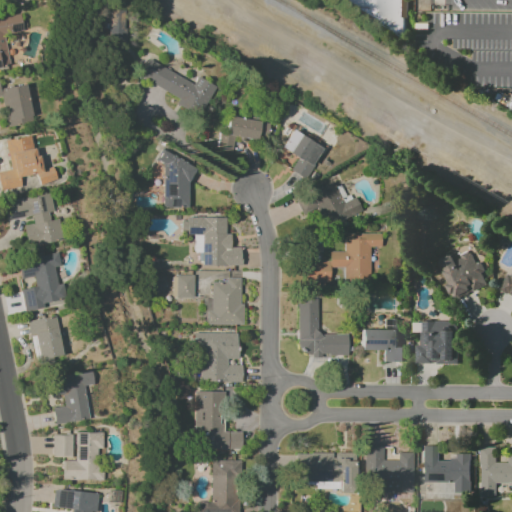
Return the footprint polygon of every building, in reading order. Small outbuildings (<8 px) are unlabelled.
[(407,0),(407,42),(335,0),(407,0)] [(127,10),(109,10),(108,43),(127,43),(127,10)] [(193,84),(146,60),(138,77),(178,98),(174,105),(198,117),(214,86),(196,77),(193,84)] [(1,89),(7,117),(4,117),(6,128),(32,123),(24,84),(1,89)] [(511,109),(511,93),(498,95),(495,100),(511,109)] [(268,122),(227,117),(224,134),(218,133),(216,150),(231,152),(233,137),(265,141),(268,122)] [(280,149),(296,158),(289,171),(304,179),(323,143),(291,127),(280,149)] [(0,190),(20,187),(18,177),(36,174),(38,184),(55,181),(52,168),(37,170),(31,136),(4,141),(6,152),(8,151),(11,169),(0,171),(0,190)] [(163,163),(162,208),(188,209),(189,159),(159,158),(159,162),(163,163)] [(361,213),(354,195),(342,199),(336,181),(293,197),(300,215),(316,209),(323,227),(361,213)] [(26,246),(61,241),(58,219),(52,220),(48,194),(2,201),(5,221),(31,217),(32,224),(22,226),(26,246)] [(200,266),(240,266),(240,248),(229,248),(229,234),(223,234),(223,218),(179,218),(179,233),(192,233),(192,253),(200,253),(200,266)] [(303,262),(304,283),(328,282),(328,268),(342,268),(342,281),(368,280),(368,247),(379,247),(379,233),(342,234),(343,252),(328,252),(328,261),(303,262)] [(23,310),(62,303),(55,267),(59,266),(56,251),(17,259),(20,279),(32,277),(34,287),(20,289),(23,310)] [(487,287),(479,263),(474,265),(470,252),(451,258),(450,254),(437,259),(451,300),(487,287)] [(497,291),(511,297),(511,275),(511,276),(506,273),(497,291)] [(191,276),(171,276),(171,298),(192,298),(191,276)] [(240,278),(224,278),(224,282),(210,282),(210,299),(203,299),(203,324),(240,325),(240,278)] [(346,334),(316,334),(316,300),(296,300),(296,355),(346,356),(346,334)] [(27,321),(35,367),(52,363),(51,356),(60,355),(53,316),(27,321)] [(359,350),(382,351),(382,362),(401,362),(401,347),(395,347),(396,319),(382,319),(382,330),(360,329),(359,350)] [(454,365),(455,322),(420,321),(420,345),(414,345),(414,354),(409,354),(409,363),(454,365)] [(50,376),(53,396),(61,395),(62,406),(51,408),(53,424),(87,420),(83,386),(91,385),(90,371),(50,376)] [(240,449),(240,432),(223,432),(223,424),(220,424),(220,392),(193,391),(192,448),(240,449)] [(101,433),(74,433),(74,460),(61,460),(61,480),(100,480),(99,450),(101,449),(101,433)] [(51,457),(70,457),(71,435),(51,434),(51,457)] [(412,493),(412,453),(396,453),(396,460),(381,460),(381,445),(364,445),(364,493),(412,493)] [(437,446),(421,446),(421,463),(434,463),(434,483),(454,483),(454,493),(469,493),(469,454),(452,454),(452,461),(437,461),(437,446)] [(480,497),(495,497),(495,483),(511,483),(511,495),(511,494),(511,455),(507,455),(507,463),(494,463),(494,447),(479,447),(480,497)] [(294,453),(294,471),(302,470),(302,482),(314,482),(314,490),(355,490),(354,453),(294,453)] [(237,511),(237,460),(209,460),(210,502),(195,502),(194,511),(237,511)] [(96,511),(98,494),(53,489),(51,507),(71,509),(70,511),(96,511)]
